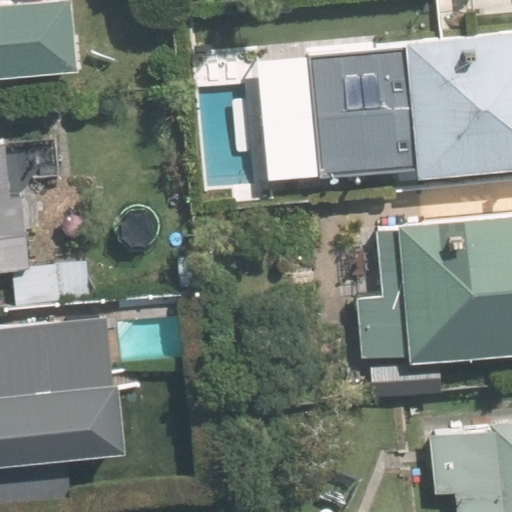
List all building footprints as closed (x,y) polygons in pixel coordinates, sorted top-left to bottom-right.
[(0,0),(0,65),(10,65),(10,56),(90,49),(85,0),(0,0)] [(309,169),(511,150),(511,19),(297,40),(309,169)] [(0,259),(35,256),(28,179),(18,180),(13,123),(0,124),(0,259)] [(367,349),(511,335),(511,197),(380,210),(387,281),(361,283),(367,349)] [(0,446),(136,434),(126,318),(124,298),(0,309),(0,446)] [(496,416),(433,422),(439,483),(462,481),(464,511),(511,511),(511,405),(495,407),(496,416)]
